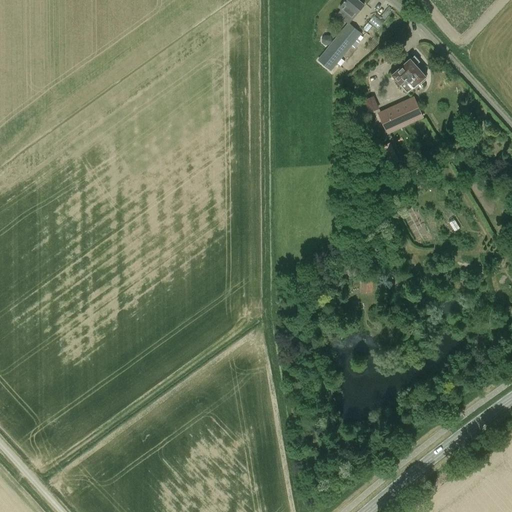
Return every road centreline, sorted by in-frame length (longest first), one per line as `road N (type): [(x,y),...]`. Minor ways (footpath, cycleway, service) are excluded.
road 1 (secondary): [(367,511),(511,398)]
road 2 (unclassified): [(511,124),(389,0)]
